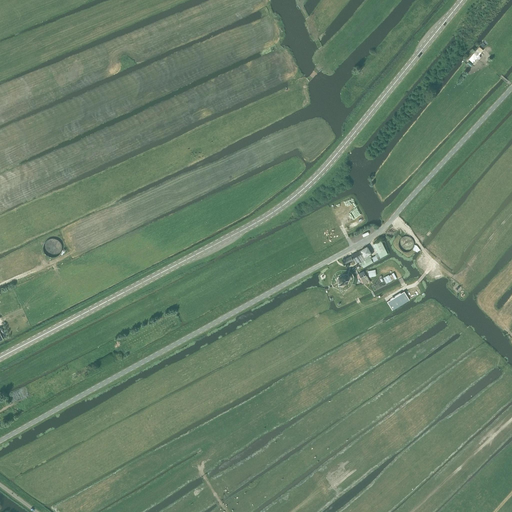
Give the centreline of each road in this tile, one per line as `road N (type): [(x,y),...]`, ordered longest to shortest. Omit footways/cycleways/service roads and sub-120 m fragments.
road 1 (unclassified): [(0,440),(373,235),(511,87)]
road 2 (primary): [(0,357),(286,202),(333,158),(462,0)]
